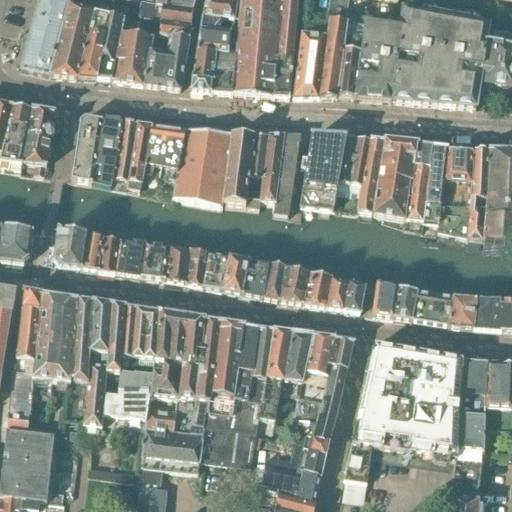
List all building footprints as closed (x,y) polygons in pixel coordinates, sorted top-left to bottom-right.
[(40,2),(31,37),(20,76),(47,81),(69,5),(67,5),(67,6),(48,0),(43,0),(41,1),(40,2)] [(98,0),(70,0),(69,5),(95,11),(97,5),(98,0)] [(98,0),(97,5),(104,7),(104,6),(114,9),(116,0),(98,0)] [(127,0),(126,6),(123,16),(129,18),(132,7),(141,8),(159,10),(191,13),(194,0),(127,0)] [(233,24),(230,37),(226,57),(232,58),(227,99),(230,99),(232,99),(232,98),(244,100),(246,100),(258,100),(258,101),(260,101),(271,102),(271,103),(274,103),(274,102),(289,104),(298,0),(237,0),(236,6),(233,24)] [(327,26),(324,43),(318,104),(336,102),(346,28),(349,0),(329,0),(326,24),(323,23),(323,25),(327,26)] [(336,102),(355,104),(363,31),(364,31),(364,30),(368,1),(361,0),(349,0),(346,28),(336,102)] [(207,1),(204,20),(220,22),(233,24),(236,6),(207,1)] [(76,85),(77,84),(95,11),(69,5),(47,81),(50,81),(76,85)] [(95,11),(77,84),(95,85),(111,21),(114,9),(104,6),(104,7),(97,5),(95,11)] [(141,8),(138,21),(153,24),(159,25),(190,28),(191,21),(191,13),(159,10),(141,8)] [(416,18),(404,15),(404,16),(401,15),(398,35),(399,35),(398,47),(416,50),(415,55),(412,55),(410,66),(396,64),(392,106),(411,108),(420,109),(420,108),(437,110),(455,112),(455,111),(475,113),(479,84),(486,38),(487,38),(488,31),(478,29),(480,23),(477,21),(474,19),(473,18),(469,17),(467,17),(466,17),(464,17),(460,18),(459,18),(457,19),(456,23),(439,20),(440,15),(437,13),(434,11),(431,10),(429,10),(426,9),(422,10),(419,10),(417,11),(416,18)] [(204,20),(198,55),(214,57),(215,55),(226,57),(230,37),(217,35),(220,22),(204,20)] [(111,21),(95,85),(96,85),(96,86),(110,87),(110,86),(111,86),(123,28),(124,25),(111,21)] [(187,43),(190,28),(159,25),(159,36),(152,35),(151,39),(187,43)] [(150,51),(151,39),(152,35),(141,33),(141,30),(123,28),(111,86),(144,91),(150,51)] [(395,47),(398,47),(399,35),(398,35),(364,30),(364,31),(363,31),(355,104),(392,106),(396,64),(393,63),(395,47)] [(511,41),(487,38),(486,38),(479,84),(485,85),(485,89),(487,90),(487,89),(510,93),(511,93),(511,41)] [(151,39),(150,51),(144,91),(162,94),(168,95),(168,94),(180,95),(187,43),(151,39)] [(324,43),(300,40),(293,104),(318,104),(324,43)] [(190,96),(206,98),(214,57),(198,55),(193,81),(191,82),(191,84),(192,86),(190,96)] [(214,57),(206,98),(213,98),(227,99),(232,58),(226,57),(215,55),(214,57)] [(0,170),(13,112),(0,109),(0,170)] [(21,171),(22,169),(32,115),(13,112),(0,170),(0,174),(4,173),(4,171),(5,168),(21,171)] [(22,169),(23,169),(27,170),(27,168),(35,169),(34,180),(45,181),(50,143),(51,143),(53,142),(54,136),(52,134),(51,134),(53,119),(32,115),(22,169)] [(80,122),(72,183),(72,184),(92,188),(104,124),(80,122)] [(122,126),(104,124),(92,188),(110,192),(122,126)] [(127,195),(128,186),(138,127),(122,125),(122,126),(110,192),(127,195)] [(152,129),(138,127),(128,186),(141,188),(152,129)] [(184,134),(152,129),(141,188),(142,189),(143,179),(155,181),(159,182),(175,185),(184,134)] [(175,185),(172,203),(171,204),(221,212),(221,209),(225,179),(230,138),(189,134),(184,134),(175,185)] [(253,139),(230,138),(225,179),(221,209),(245,212),(259,213),(260,205),(262,188),(255,187),(256,183),(248,182),(253,139)] [(266,139),(253,139),(248,182),(256,183),(255,187),(262,188),(266,139)] [(282,139),(266,139),(262,188),(260,205),(273,208),(278,168),(282,139)] [(288,219),(289,209),(299,139),(282,139),(278,168),(273,208),(271,219),(288,219)] [(299,210),(332,215),(345,143),(310,140),(299,210)] [(332,215),(357,219),(363,182),(370,146),(345,143),(332,215)] [(383,147),(370,146),(363,182),(357,219),(371,221),(372,220),(383,147)] [(403,150),(386,148),(383,147),(372,220),(404,226),(410,189),(416,151),(403,150)] [(404,226),(421,228),(431,152),(420,151),(416,151),(410,189),(404,226)] [(445,154),(431,152),(421,228),(437,230),(441,196),(445,154)] [(453,155),(445,154),(441,196),(437,230),(436,239),(460,245),(459,246),(466,247),(469,206),(473,156),(471,155),(465,156),(453,155)] [(466,247),(482,248),(484,215),(475,214),(476,210),(478,210),(479,203),(485,204),(488,156),(473,156),(469,206),(466,247)] [(485,204),(484,215),(482,248),(511,250),(511,157),(503,157),(488,156),(485,204)] [(0,266),(24,269),(29,264),(33,236),(3,231),(0,230),(0,266)] [(59,273),(79,275),(86,240),(58,235),(54,266),(59,273)] [(103,243),(86,240),(79,275),(97,277),(103,243)] [(97,277),(114,279),(120,246),(103,243),(97,277)] [(114,279),(141,283),(145,249),(133,248),(120,246),(114,279)] [(167,252),(145,249),(141,283),(159,286),(163,286),(167,252)] [(189,256),(167,252),(163,286),(184,289),(189,256)] [(207,259),(189,256),(184,289),(201,293),(207,259)] [(227,263),(207,259),(201,293),(220,296),(227,263)] [(247,267),(227,263),(220,296),(241,300),(247,267)] [(241,300),(261,304),(267,270),(247,267),(241,300)] [(261,304),(277,308),(283,274),(267,270),(261,304)] [(277,308),(301,311),(309,278),(283,274),(277,308)] [(324,314),(328,290),(329,286),(330,282),(309,278),(301,311),(316,313),(324,314)] [(347,292),(328,290),(324,314),(341,317),(347,292)] [(376,290),(376,296),(372,322),(391,324),(395,294),(395,293),(376,290)] [(362,294),(360,293),(347,292),(341,317),(359,320),(364,291),(362,291),(362,294)] [(415,298),(395,294),(391,324),(410,327),(415,298)] [(13,297),(0,295),(0,387),(5,354),(13,297)] [(410,327),(446,333),(450,303),(451,302),(416,297),(415,298),(410,327)] [(6,435),(53,441),(54,440),(57,440),(59,428),(31,425),(32,414),(31,414),(33,386),(37,341),(42,301),(24,299),(14,378),(6,435)] [(77,306),(42,301),(37,341),(33,386),(41,386),(41,387),(53,388),(53,387),(68,389),(72,345),(77,306)] [(475,305),(450,303),(446,333),(472,335),(475,305)] [(511,306),(475,305),(472,335),(511,338),(511,306)] [(62,418),(61,425),(82,427),(87,369),(93,309),(77,306),(72,345),(68,389),(65,418),(62,418)] [(119,379),(119,376),(130,378),(131,364),(137,316),(93,309),(87,369),(106,371),(105,378),(119,379)] [(137,316),(131,364),(152,365),(157,319),(137,316)] [(152,365),(151,379),(148,400),(176,403),(185,323),(159,319),(159,318),(157,318),(157,319),(152,365)] [(217,328),(203,326),(185,323),(176,403),(172,437),(203,442),(217,328)] [(250,473),(256,436),(232,432),(233,428),(229,427),(232,414),(239,367),(244,332),(217,328),(203,442),(199,468),(250,473)] [(257,334),(244,332),(239,367),(232,414),(229,427),(233,428),(232,432),(256,436),(259,423),(256,423),(260,404),(246,401),(253,360),(257,334)] [(273,337),(257,334),(253,360),(246,401),(260,404),(261,404),(270,355),(273,337)] [(290,339),(273,337),(270,355),(261,404),(260,404),(256,423),(259,423),(275,426),(279,399),(290,339)] [(279,399),(298,402),(299,402),(310,342),(290,339),(279,399)] [(333,345),(310,342),(299,402),(298,402),(294,423),(299,424),(290,466),(268,461),(261,495),(278,499),(297,504),(303,476),(308,456),(310,444),(315,425),(327,373),(333,345)] [(310,444),(327,447),(328,448),(334,422),(342,389),(352,348),(333,345),(327,373),(315,425),(310,444)] [(372,350),(372,352),(343,485),(346,485),(366,488),(371,452),(414,459),(454,465),(455,465),(461,366),(372,350)] [(486,368),(461,366),(455,465),(454,465),(453,483),(452,504),(477,505),(478,500),(482,449),(483,429),(485,392),(486,368)] [(511,438),(511,397),(511,369),(486,368),(485,392),(483,429),(498,430),(498,437),(511,438)] [(82,427),(82,431),(101,433),(102,420),(104,399),(105,378),(106,371),(87,369),(82,427)] [(104,399),(102,420),(114,422),(125,423),(125,433),(142,435),(144,435),(148,400),(151,379),(135,378),(135,379),(130,378),(119,376),(119,379),(117,400),(104,399)] [(144,435),(143,444),(138,493),(136,511),(164,511),(166,496),(159,495),(161,476),(198,479),(199,468),(203,442),(172,437),(176,403),(148,400),(144,435)] [(53,441),(6,435),(0,493),(0,500),(39,505),(45,506),(46,506),(52,451),(53,443),(53,441)] [(325,459),(327,447),(310,444),(308,456),(325,459)] [(320,481),(325,459),(308,456),(303,476),(320,481)] [(314,509),(320,481),(303,476),(297,504),(314,509)] [(247,492),(246,501),(255,502),(257,494),(247,492)] [(274,511),(313,511),(314,509),(297,504),(278,499),(274,511)] [(0,500),(0,511),(38,511),(39,505),(0,500)] [(451,511),(481,511),(482,510),(483,510),(485,509),(486,508),(487,506),(487,505),(487,503),(486,501),(483,500),(478,500),(477,505),(452,504),(451,511)]
